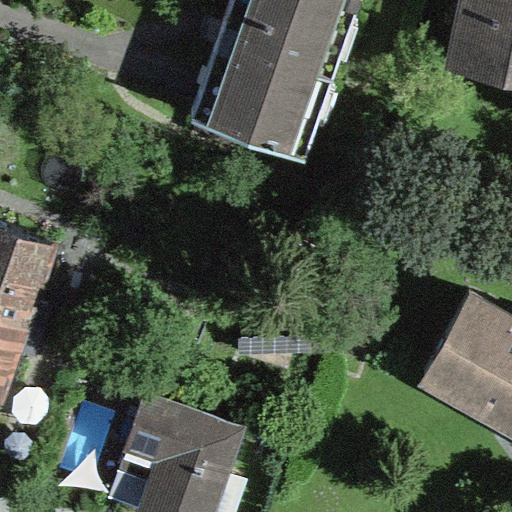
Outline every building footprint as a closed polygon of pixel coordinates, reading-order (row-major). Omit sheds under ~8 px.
[(360,0),(229,0),(187,120),(305,161),(360,0)] [(511,0),(465,0),(454,55),(511,67),(511,0)] [(0,307),(41,322),(49,298),(35,294),(55,236),(0,216),(0,307)] [(511,311),(468,287),(424,365),(509,413),(511,414),(511,311)] [(41,322),(0,307),(0,392),(0,393),(18,340),(33,345),(41,322)] [(216,511),(244,425),(143,393),(111,496),(140,505),(137,511),(216,511)]
